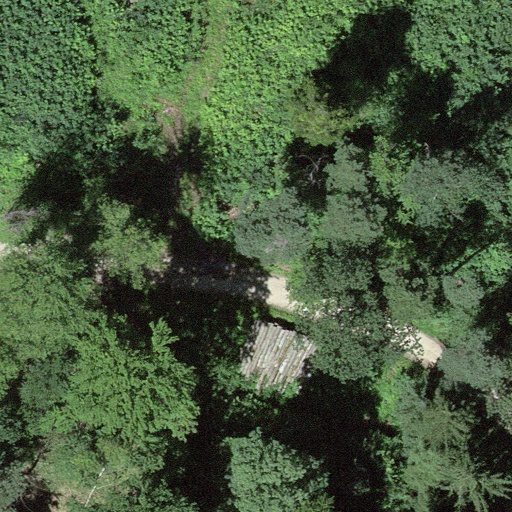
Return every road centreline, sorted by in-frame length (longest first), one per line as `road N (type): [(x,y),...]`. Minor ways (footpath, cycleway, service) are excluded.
road 1 (track): [(511,416),(483,387),(383,328),(250,293),(0,252)]
road 2 (track): [(198,284),(195,353),(215,486)]
